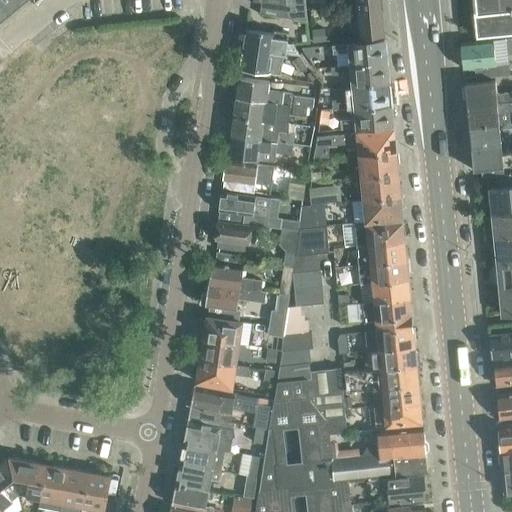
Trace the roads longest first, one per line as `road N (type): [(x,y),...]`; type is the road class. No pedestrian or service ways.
road 1 (tertiary): [(469,511),(416,0)]
road 2 (residential): [(154,433),(220,0)]
road 3 (residential): [(17,410),(154,433)]
